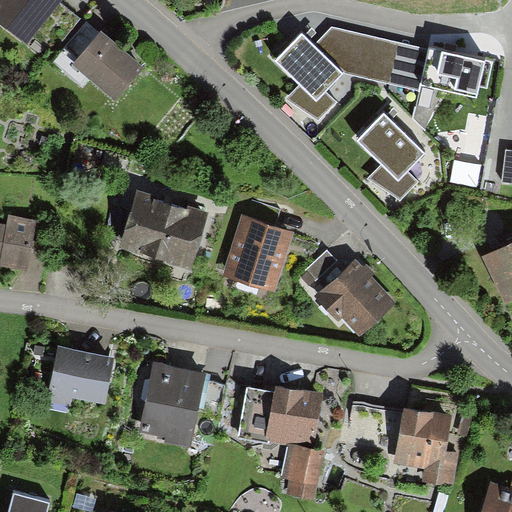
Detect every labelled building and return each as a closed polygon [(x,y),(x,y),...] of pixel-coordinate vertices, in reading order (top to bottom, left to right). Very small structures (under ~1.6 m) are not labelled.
[(49,0),(0,0),(0,17),(23,35),(30,25),(49,0)] [(54,44),(76,14),(57,0),(49,0),(30,25),(54,44)] [(143,57),(96,18),(68,52),(116,91),(143,57)] [(334,25),(318,42),(344,66),(415,82),(417,74),(423,44),(334,25)] [(318,42),(301,26),(275,53),(304,80),(292,92),(318,117),(335,98),(324,87),(344,66),(318,42)] [(441,48),(423,44),(417,74),(415,82),(478,96),(488,50),(443,40),(441,48)] [(424,144),(385,105),(358,132),(386,160),(370,176),(399,194),(415,177),(403,165),(424,144)] [(511,181),(511,148),(505,147),(502,180),(511,181)] [(216,192),(135,169),(115,239),(195,262),(216,192)] [(289,220),(241,207),(223,270),(272,283),(289,220)] [(5,217),(0,216),(0,263),(25,268),(33,212),(6,208),(5,217)] [(511,241),(482,256),(505,301),(511,296),(511,241)] [(334,257),(325,246),(302,265),(311,276),(334,257)] [(395,293),(351,248),(317,283),(361,327),(395,293)] [(114,352),(59,344),(50,404),(73,407),(74,398),(106,403),(114,352)] [(204,361),(152,352),(138,430),(191,439),(204,361)] [(320,382),(245,372),(238,430),(293,437),(286,490),(313,494),(320,438),(313,437),(320,382)] [(448,451),(454,413),(406,405),(398,457),(422,461),(419,482),(452,487),(458,453),(448,451)] [(511,511),(511,481),(489,474),(477,511),(511,511)] [(42,511),(47,496),(11,486),(3,511),(42,511)]
